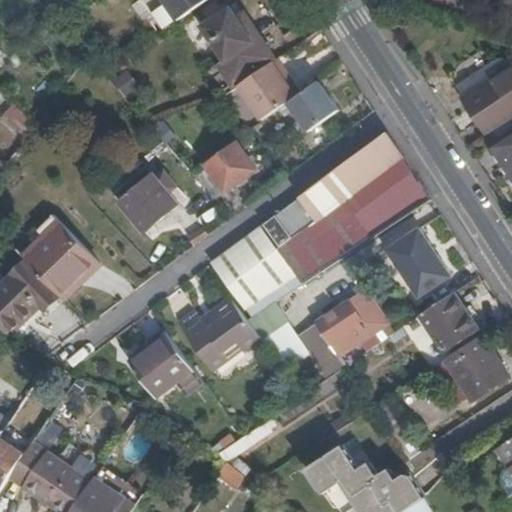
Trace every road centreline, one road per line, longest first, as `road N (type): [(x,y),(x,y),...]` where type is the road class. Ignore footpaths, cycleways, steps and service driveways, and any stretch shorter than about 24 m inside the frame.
road 1 (residential): [(407,105),(61,362)]
road 2 (primary): [(407,105),(511,265)]
